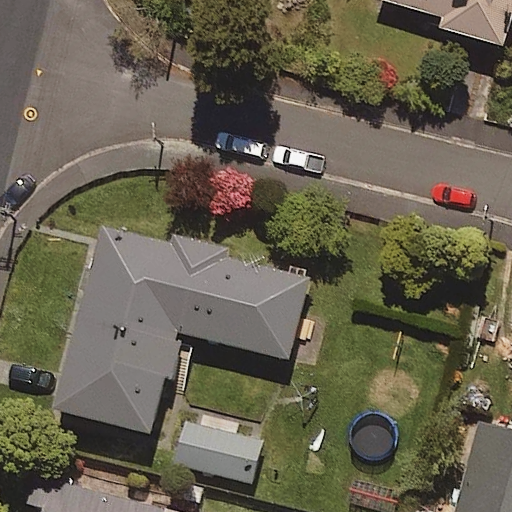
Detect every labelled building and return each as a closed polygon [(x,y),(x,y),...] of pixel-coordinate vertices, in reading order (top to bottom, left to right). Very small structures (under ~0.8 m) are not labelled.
[(511,0),(386,0),(383,11),(457,31),(453,43),(511,59),(511,0)] [(182,256),(115,240),(70,428),(166,452),(191,347),(300,373),(320,291),(238,271),(240,264),(183,250),(182,256)] [(271,448),(196,431),(186,475),(261,492),(271,448)] [(511,511),(511,438),(488,433),(469,511),(511,511)] [(129,511),(64,493),(58,511),(129,511)]
